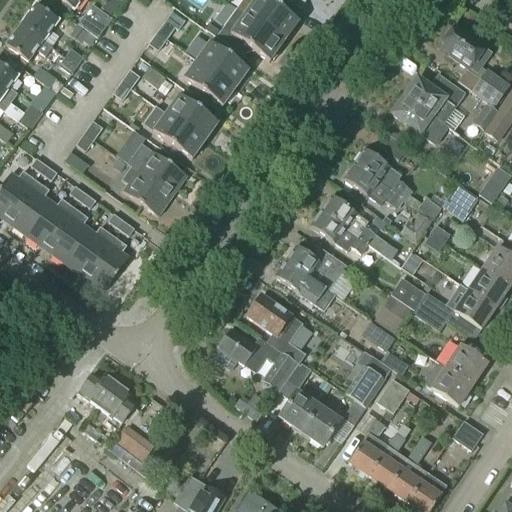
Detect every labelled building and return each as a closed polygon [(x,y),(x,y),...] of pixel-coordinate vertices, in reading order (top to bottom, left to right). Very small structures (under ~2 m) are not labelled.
[(52,0),(72,14),(82,0),(52,0)] [(113,0),(108,0),(98,15),(110,24),(122,7),(113,0)] [(245,0),(237,13),(244,18),(246,19),(283,46),(285,43),(286,43),(287,44),(296,31),(295,30),(294,30),(297,26),(275,10),(281,1),(279,0),(245,0)] [(19,29),(42,45),(56,25),(34,8),(19,29)] [(77,28),(96,42),(102,35),(110,24),(98,15),(90,10),(83,21),(77,28)] [(221,34),(216,42),(222,46),(239,59),(246,50),(261,60),(268,66),(271,62),(273,63),(281,52),(282,50),(280,49),(283,46),(246,19),(244,18),(237,13),(223,32),(221,34)] [(165,25),(156,36),(166,43),(174,32),(177,35),(184,25),(171,16),(165,25)] [(49,51),(42,45),(19,29),(4,50),(26,66),(35,54),(43,59),(49,51)] [(77,29),(70,39),(79,46),(80,46),(83,47),(89,38),(77,29)] [(476,77),(490,57),(483,52),(483,51),(453,30),(438,51),(476,77)] [(157,55),(166,43),(156,36),(148,48),(157,55)] [(195,65),(234,93),(247,74),(208,47),(195,65)] [(63,62),(75,71),(82,62),(69,53),(63,62)] [(69,79),(75,71),(63,62),(57,70),(69,79)] [(221,111),(234,93),(195,65),(182,83),(221,111)] [(141,66),(138,70),(145,75),(148,71),(141,66)] [(0,99),(9,107),(16,98),(7,92),(16,80),(0,68),(0,99)] [(145,75),(140,82),(164,99),(170,89),(163,84),(164,82),(148,71),(145,75)] [(120,86),(130,93),(139,81),(129,74),(120,86)] [(479,84),(465,74),(457,86),(493,111),(507,91),(486,76),(479,84)] [(427,92),(415,83),(403,101),(442,128),(463,98),(436,79),(427,92)] [(55,84),(48,93),(55,98),(62,89),(55,84)] [(121,104),(130,93),(120,86),(112,97),(121,104)] [(511,92),(501,109),(483,136),(496,145),(511,121),(511,92)] [(0,113),(3,116),(9,107),(0,99),(0,113)] [(178,99),(165,117),(203,145),(216,127),(178,99)] [(390,118),(434,149),(446,132),(442,128),(403,101),(399,105),(396,105),(392,111),(393,114),(390,118)] [(22,117),(35,126),(41,117),(29,108),(22,117)] [(495,116),(484,108),(471,128),(482,135),(495,116)] [(155,111),(142,129),(152,136),(190,163),(203,145),(165,117),(155,111)] [(28,135),(35,126),(22,117),(16,126),(28,135)] [(83,137),(93,144),(101,132),(92,125),(83,137)] [(84,156),(93,144),(83,137),(75,149),(84,156)] [(141,148),(127,168),(130,171),(171,200),(185,180),(154,158),(151,155),(141,148)] [(352,168),(399,202),(406,192),(396,185),(400,180),(387,172),(388,171),(363,154),(352,168)] [(40,177),(45,170),(35,162),(30,170),(40,177)] [(117,163),(112,170),(119,176),(124,168),(117,163)] [(395,214),(402,204),(399,202),(352,168),(341,184),(357,195),(379,210),(382,205),(395,214)] [(45,170),(40,177),(50,185),(56,177),(45,170)] [(130,171),(121,184),(127,189),(122,195),(157,220),(167,207),(171,200),(130,171)] [(478,200),(490,209),(510,181),(497,172),(478,200)] [(0,222),(5,226),(35,185),(22,175),(17,181),(10,176),(0,190),(0,222)] [(24,240),(50,205),(43,200),(48,194),(35,185),(5,226),(24,240)] [(79,205),(84,198),(74,190),(68,198),(79,205)] [(476,204),(454,191),(440,212),(463,226),(476,204)] [(84,198),(79,205),(89,213),(94,205),(84,198)] [(509,204),(502,199),(496,206),(503,212),(509,204)] [(366,249),(379,258),(386,248),(363,232),(366,227),(354,219),(354,218),(329,200),(319,215),(366,249)] [(416,213),(431,224),(440,212),(425,201),(416,213)] [(50,205),(24,240),(44,254),(73,213),(60,203),(56,209),(50,205)] [(63,268),(88,233),(82,228),(86,222),(73,213),(44,254),(63,268)] [(348,252),(359,260),(366,249),(319,215),(308,231),(320,240),(345,257),(348,252)] [(117,233),(123,225),(112,218),(107,226),(117,233)] [(398,238),(415,248),(430,226),(418,218),(412,227),(407,224),(398,238)] [(123,225),(117,233),(127,241),(133,233),(123,225)] [(428,238),(442,247),(448,238),(434,230),(428,238)] [(88,233),(63,268),(82,282),(112,241),(99,231),(94,237),(88,233)] [(437,256),(442,247),(428,238),(423,247),(437,256)] [(112,241),(82,282),(102,296),(127,261),(121,256),(125,250),(112,241)] [(310,262),(294,251),(283,267),(325,297),(342,273),(316,254),(310,262)] [(481,272),(508,291),(511,285),(511,262),(495,252),(481,272)] [(324,310),(331,301),(325,297),(283,267),(272,281),(297,299),(301,294),(324,310)] [(494,313),(508,291),(481,272),(466,294),(460,290),(494,313)] [(389,300),(409,314),(412,315),(423,299),(401,283),(389,300)] [(480,334),(494,313),(460,290),(454,298),(461,302),(452,315),(426,297),(418,308),(445,326),(456,333),(463,323),(480,334)] [(260,299),(245,320),(270,338),(266,345),(265,346),(279,356),(279,357),(297,369),(298,367),(304,358),(288,347),(301,328),(288,320),(289,319),(260,299)] [(394,336),(409,314),(389,300),(374,323),(394,336)] [(438,336),(445,326),(418,308),(411,319),(438,336)] [(216,350),(216,351),(227,360),(242,369),(253,377),(260,368),(264,362),(270,366),(272,367),(264,379),(270,392),(277,397),(285,385),(286,385),(297,369),(279,357),(279,356),(265,346),(264,347),(257,342),(252,350),(228,333),(216,350)] [(385,357),(386,355),(394,343),(384,336),(375,350),(385,357)] [(443,371),(471,389),(485,368),(458,350),(443,371)] [(386,355),(383,359),(379,366),(390,374),(400,381),(407,369),(386,355)] [(362,356),(356,365),(363,369),(383,384),(390,374),(362,356)] [(297,369),(286,385),(297,393),(309,374),(300,368),(299,371),(297,369)] [(425,390),(430,394),(456,411),(471,389),(443,371),(439,368),(436,369),(433,371),(431,373),(429,375),(427,378),(426,381),(425,384),(425,387),(425,390)] [(343,398),(353,405),(364,413),(384,384),(383,384),(363,369),(343,398)] [(100,384),(91,377),(77,396),(110,421),(114,415),(123,422),(133,409),(124,402),(129,397),(104,378),(100,384)] [(391,384),(375,407),(391,419),(407,395),(391,384)] [(289,405),(277,422),(299,437),(317,411),(295,396),(297,393),(286,385),(278,397),(289,405)] [(322,385),(318,391),(326,397),(330,391),(322,385)] [(240,400),(233,410),(255,425),(262,415),(240,400)] [(351,430),(364,413),(353,405),(340,423),(351,430)] [(317,411),(299,437),(321,451),(338,426),(317,411)] [(385,451),(375,444),(385,431),(375,424),(346,467),(366,480),(385,451)] [(469,456),(474,448),(481,438),(462,425),(450,443),(469,456)] [(127,429),(114,447),(125,455),(120,463),(134,474),(140,466),(153,449),(127,429)] [(385,494),(405,464),(395,458),(404,444),(395,437),(385,451),(366,480),(385,494)] [(414,471),(430,447),(421,441),(405,465),(405,464),(385,494),(405,507),(424,478),(414,471)] [(62,467),(118,509),(133,489),(77,447),(62,467)] [(424,478),(405,507),(412,511),(430,511),(445,491),(424,478)] [(216,511),(222,502),(219,500),(217,496),(211,492),(206,493),(188,483),(174,508),(179,511),(178,511),(216,511)] [(270,511),(248,497),(237,511),(270,511)] [(511,511),(511,498),(501,511),(511,511)]
